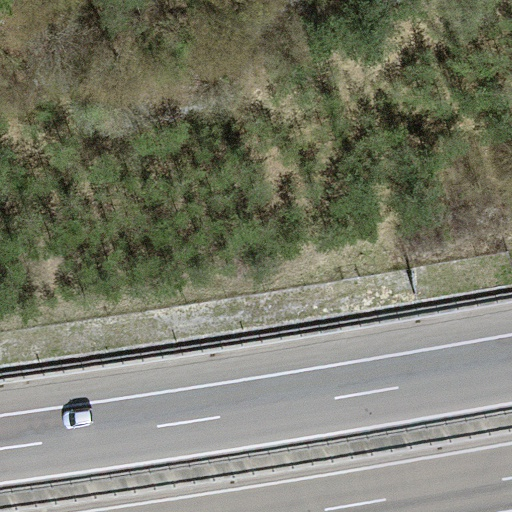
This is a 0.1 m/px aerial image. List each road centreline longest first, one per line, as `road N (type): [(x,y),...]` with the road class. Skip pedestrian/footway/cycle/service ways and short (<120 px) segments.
road 1 (motorway): [(511,367),(0,447)]
road 2 (motorway): [(303,511),(511,476)]
